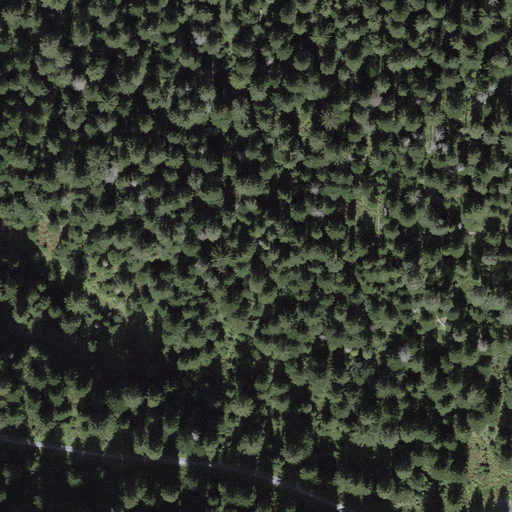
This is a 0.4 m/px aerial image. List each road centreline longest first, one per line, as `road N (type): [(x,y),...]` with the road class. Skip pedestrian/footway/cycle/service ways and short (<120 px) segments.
road 1 (track): [(361,511),(232,468),(0,437)]
road 2 (track): [(0,236),(137,341),(128,355),(119,354),(0,325)]
